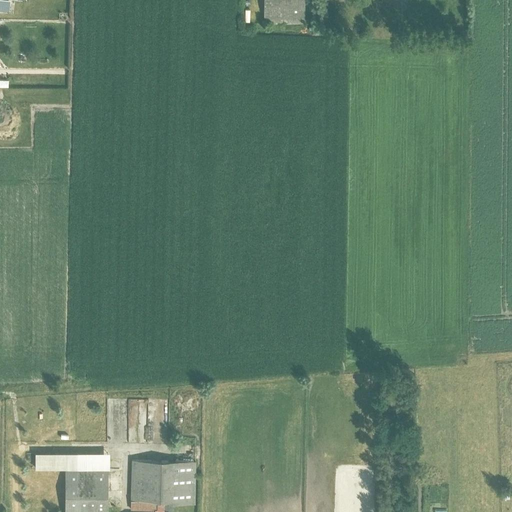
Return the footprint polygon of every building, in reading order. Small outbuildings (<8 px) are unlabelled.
[(304,0),(263,0),(264,23),(304,23),(304,0)] [(35,467),(110,467),(110,451),(35,451),(35,467)] [(132,459),(130,510),(157,510),(157,511),(164,511),(164,501),(173,500),(173,503),(195,503),(196,461),(132,459)] [(107,511),(108,469),(65,468),(64,511),(107,511)] [(503,500),(511,500),(511,488),(503,488),(503,500)]
